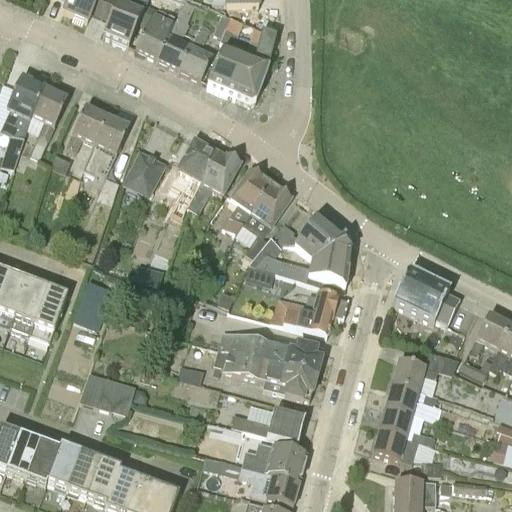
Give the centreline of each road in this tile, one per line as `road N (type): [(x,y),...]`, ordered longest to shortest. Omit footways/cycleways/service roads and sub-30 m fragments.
road 1 (residential): [(271,161),(158,91),(6,20)]
road 2 (residential): [(314,501),(389,248)]
road 3 (residential): [(0,416),(185,482)]
road 4 (residential): [(271,161),(294,127),(301,93),(297,0)]
road 5 (residential): [(389,248),(271,161)]
road 6 (residential): [(511,309),(389,248)]
